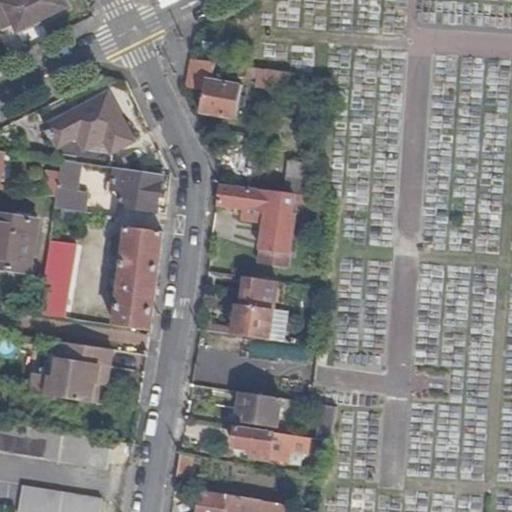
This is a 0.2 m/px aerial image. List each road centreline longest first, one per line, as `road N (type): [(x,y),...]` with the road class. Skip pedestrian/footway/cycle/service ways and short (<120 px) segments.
road 1 (residential): [(144,511),(193,178),(126,37)]
road 2 (residential): [(7,96),(126,37)]
